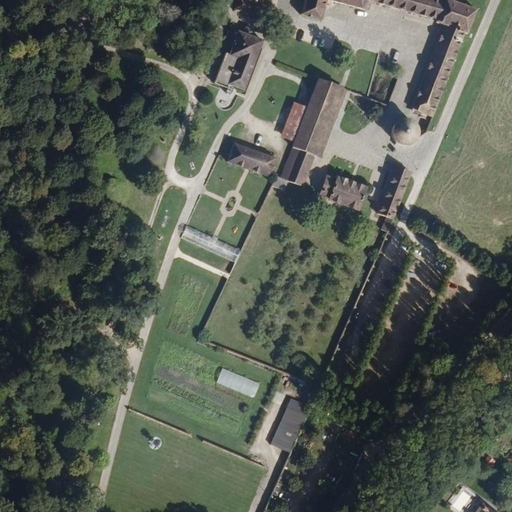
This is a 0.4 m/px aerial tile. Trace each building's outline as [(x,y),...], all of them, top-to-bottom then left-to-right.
[(260,5),(261,0),(238,0),(235,9),(248,15),(253,3),(260,5)] [(361,9),(364,0),(304,0),(301,15),(321,20),(325,3),(332,5),(333,2),(361,9)] [(369,11),(372,2),(365,0),(361,9),(369,11)] [(467,35),(476,10),(448,0),(444,0),(444,1),(439,0),(364,0),(365,0),(372,2),(436,21),(436,23),(443,26),(411,110),(432,118),(465,34),(467,35)] [(243,91),(262,41),(251,37),(253,31),(245,27),(243,34),(238,32),(232,46),(228,56),(237,60),(227,85),(243,91)] [(316,158),(342,88),(332,84),(317,79),(306,108),(292,143),(290,148),(314,157),(316,158)] [(292,143),(306,108),(292,103),(280,137),(292,143)] [(413,123),(410,121),(405,119),(399,119),(395,121),(391,124),(389,127),(387,132),(388,138),(390,143),(392,145),(396,148),(400,150),(406,149),(411,147),(415,144),(417,139),(418,136),(418,131),(417,128),(413,123)] [(275,159),(234,143),(226,163),(268,178),(275,159)] [(303,187),(314,157),(296,150),(285,180),(288,182),(303,187)] [(392,220),(409,172),(395,167),(377,214),(386,217),(392,220)] [(284,191),(288,182),(274,177),(270,186),(284,191)] [(357,208),(364,189),(336,178),(335,181),(326,177),(320,194),(329,197),(329,200),(356,210),(357,208)] [(387,232),(392,220),(386,217),(381,230),(387,232)] [(240,251),(186,226),(180,238),(235,263),(240,251)] [(217,300),(227,279),(219,275),(209,296),(217,300)] [(288,399),(270,446),(290,453),(308,407),(288,399)] [(486,469),(493,462),(486,457),(480,464),(486,469)] [(453,511),(459,511),(470,496),(458,488),(445,506),(453,511)]
